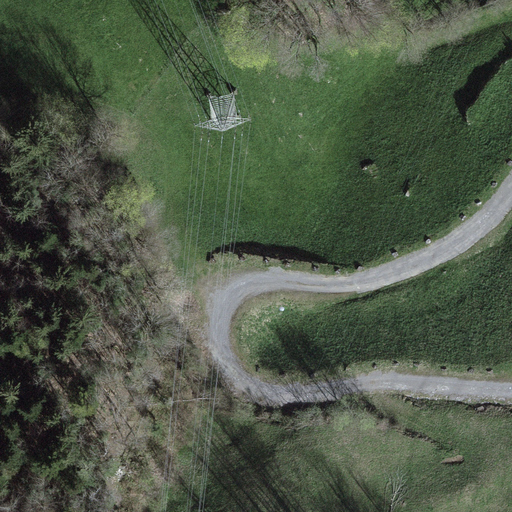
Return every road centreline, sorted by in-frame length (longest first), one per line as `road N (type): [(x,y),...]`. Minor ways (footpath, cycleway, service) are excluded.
road 1 (track): [(511,207),(459,254),(401,277),(193,295),(199,359),(223,391),(260,400),(399,383),(511,388)]
road 2 (track): [(0,119),(56,125),(101,158),(193,295)]
